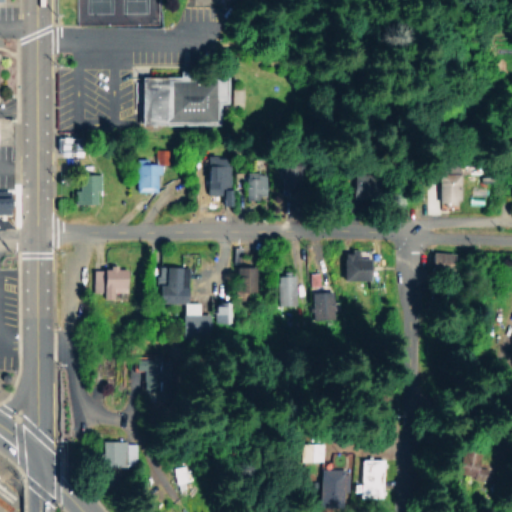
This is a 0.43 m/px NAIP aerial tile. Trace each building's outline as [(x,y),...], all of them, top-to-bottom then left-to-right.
[(136,122),(136,74),(226,74),(226,101),(219,101),(219,122),(136,122)] [(204,190),(229,191),(230,155),(204,155),(204,190)] [(132,191),(155,191),(154,172),(159,172),(159,163),(145,163),(145,158),(132,158),(132,191)] [(435,202),(458,201),(457,164),(434,165),(435,202)] [(265,172),(244,171),(243,193),(264,194),(265,172)] [(97,174),(75,174),(75,190),(71,190),(71,203),(91,203),(91,190),(97,190),(97,174)] [(364,280),(364,258),(353,258),(353,251),(336,250),(335,279),(364,280)] [(446,269),(449,253),(431,250),(429,266),(446,269)] [(91,268),(91,291),(102,291),(101,298),(113,298),(113,290),(126,290),(127,264),(101,264),(101,268),(91,268)] [(180,334),(213,334),(213,322),(231,322),(231,302),(210,302),(210,313),(197,313),(197,302),(183,302),(183,266),(156,267),(156,302),(180,302),(180,334)] [(254,267),(234,266),(233,291),(254,292),(254,267)] [(315,284),(315,272),(305,272),(306,285),(315,284)] [(273,275),(274,305),(292,304),(291,274),(273,275)] [(307,319),(329,318),(328,291),(307,291),(307,319)] [(127,440),(97,440),(97,466),(128,465),(127,440)] [(313,443),(290,443),(290,461),(313,460),(313,443)] [(451,453),(445,472),(465,479),(471,459),(451,453)] [(348,496),(381,495),(380,458),(353,459),(353,483),(348,483),(348,496)]
